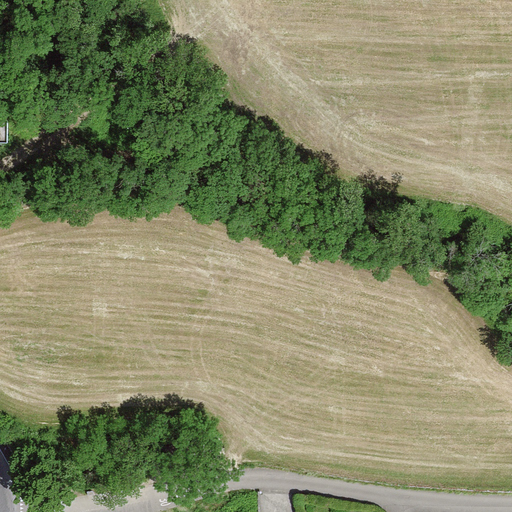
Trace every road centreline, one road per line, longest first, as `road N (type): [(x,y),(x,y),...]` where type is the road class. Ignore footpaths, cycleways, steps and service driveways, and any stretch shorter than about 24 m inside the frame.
road 1 (unclassified): [(77,511),(258,478),(511,506)]
road 2 (track): [(0,167),(170,49),(179,34),(175,0)]
